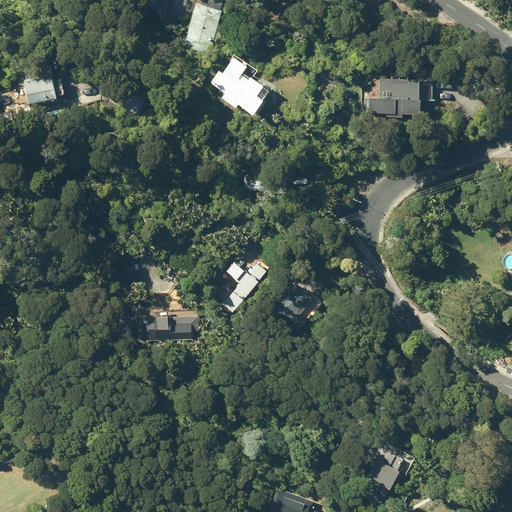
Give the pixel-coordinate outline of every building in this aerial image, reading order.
[(183,48),(210,57),(223,14),(220,13),(223,5),(204,0),(198,0),(197,6),(195,6),(183,48)] [(238,108),(253,121),(264,105),(257,100),(264,90),(243,76),(247,70),(233,60),(223,76),(219,73),(210,84),(224,95),(222,99),(236,110),(238,108)] [(24,83),(29,107),(66,100),(63,88),(55,90),(52,77),(24,83)] [(377,84),(377,115),(422,116),(421,85),(377,84)] [(246,176),(244,190),(286,196),(289,177),(273,175),(273,180),(246,176)] [(104,255),(114,294),(139,287),(131,258),(120,260),(118,251),(104,255)] [(223,305),(234,314),(259,285),(258,284),(267,274),(257,266),(249,277),(235,266),(227,275),(240,286),(223,305)] [(279,320),(297,336),(308,323),(300,317),(314,300),(307,295),(294,311),(289,307),(279,320)] [(158,319),(137,319),(139,342),(160,341),(160,344),(173,344),(173,342),(193,342),(193,334),(199,333),(198,319),(158,320),(158,319)] [(117,334),(131,337),(133,322),(119,320),(117,334)] [(274,430),(258,430),(258,454),(274,454),(274,430)] [(355,491),(382,505),(399,470),(397,469),(402,460),(377,446),(355,491)] [(63,483),(64,491),(73,490),(72,482),(63,483)] [(268,511),(310,511),(315,501),(278,487),(268,511)]
